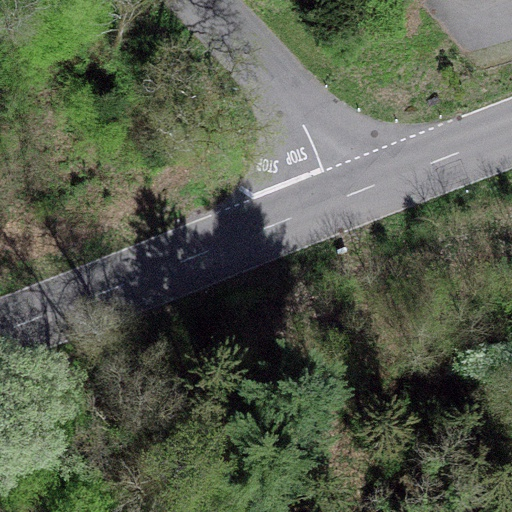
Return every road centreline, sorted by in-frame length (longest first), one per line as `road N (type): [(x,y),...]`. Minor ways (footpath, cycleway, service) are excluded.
road 1 (secondary): [(0,330),(381,180)]
road 2 (residential): [(231,0),(314,89),(381,180)]
road 3 (unknown): [(511,129),(445,0)]
road 4 (secondary): [(381,180),(511,129)]
